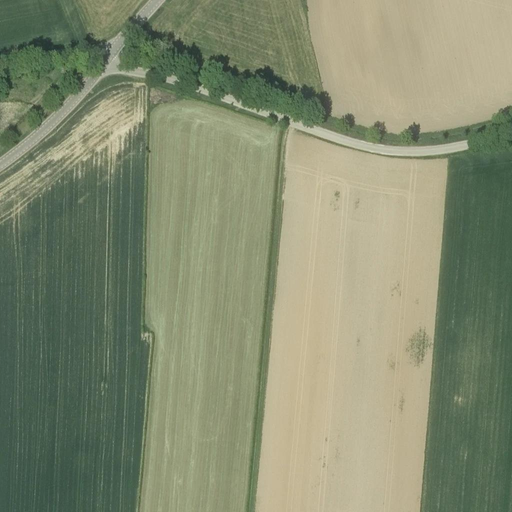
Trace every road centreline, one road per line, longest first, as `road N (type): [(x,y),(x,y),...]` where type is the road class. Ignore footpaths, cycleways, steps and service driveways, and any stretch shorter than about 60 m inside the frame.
road 1 (unclassified): [(511,133),(395,151),(165,77),(103,65)]
road 2 (tertiary): [(0,165),(103,65)]
